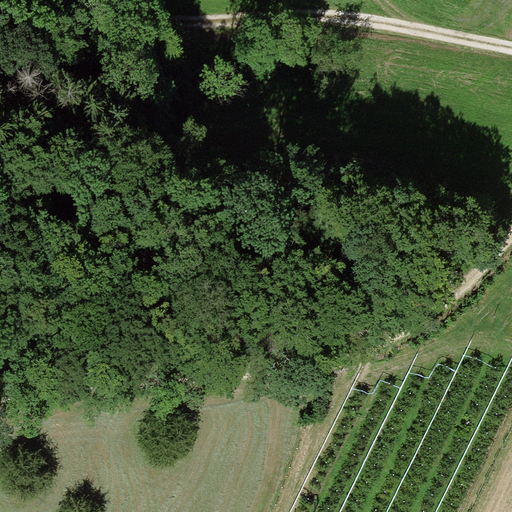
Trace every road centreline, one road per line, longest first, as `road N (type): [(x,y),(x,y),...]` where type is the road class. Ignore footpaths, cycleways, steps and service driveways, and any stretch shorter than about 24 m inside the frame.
road 1 (track): [(0,370),(289,358),(399,330),(453,289),(511,225)]
road 2 (track): [(511,48),(392,23),(322,16),(152,21),(46,0)]
